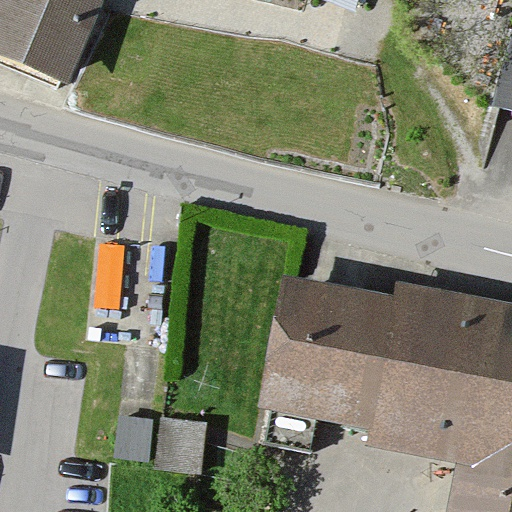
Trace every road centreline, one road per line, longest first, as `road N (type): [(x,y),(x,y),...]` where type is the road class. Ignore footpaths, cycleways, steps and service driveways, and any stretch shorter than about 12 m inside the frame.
road 1 (residential): [(511,258),(0,144)]
road 2 (unknown): [(47,155),(0,483)]
